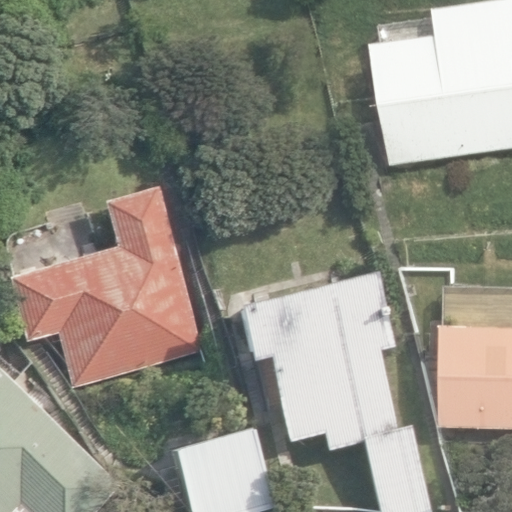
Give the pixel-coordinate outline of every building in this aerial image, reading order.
[(376,38),(393,162),(511,145),(511,0),(486,0),(438,7),(442,29),(376,38)] [(57,331),(72,386),(201,350),(155,186),(104,200),(117,245),(7,275),(26,340),(57,331)] [(379,509),(379,511),(419,511),(430,509),(408,420),(394,424),(375,348),(389,344),(370,269),(234,303),(248,360),(265,355),(287,439),(322,430),(327,448),(361,440),(379,509)] [(445,423),(511,425),(511,321),(448,320),(445,423)] [(91,511),(117,484),(0,376),(0,511),(91,511)] [(172,449),(189,511),(248,511),(273,505),(251,427),(172,449)]
